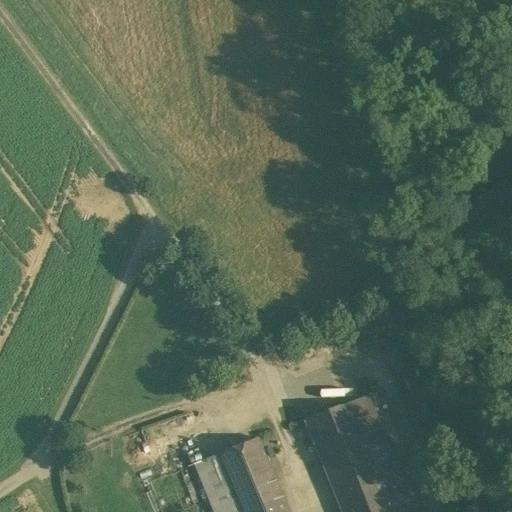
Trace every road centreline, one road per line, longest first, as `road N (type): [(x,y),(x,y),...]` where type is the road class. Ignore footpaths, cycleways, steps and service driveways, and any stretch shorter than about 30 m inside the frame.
road 1 (track): [(156,226),(34,467),(0,488)]
road 2 (track): [(34,467),(275,373)]
